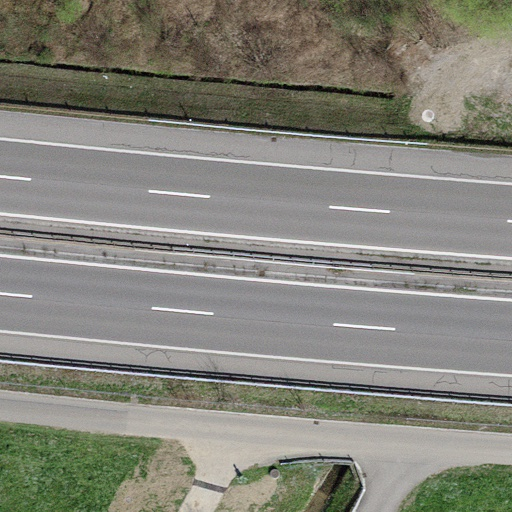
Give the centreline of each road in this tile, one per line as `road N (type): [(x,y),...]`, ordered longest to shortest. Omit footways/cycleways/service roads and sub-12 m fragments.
road 1 (motorway): [(511,220),(0,174)]
road 2 (track): [(511,451),(0,406)]
road 3 (motorway): [(0,295),(511,340)]
